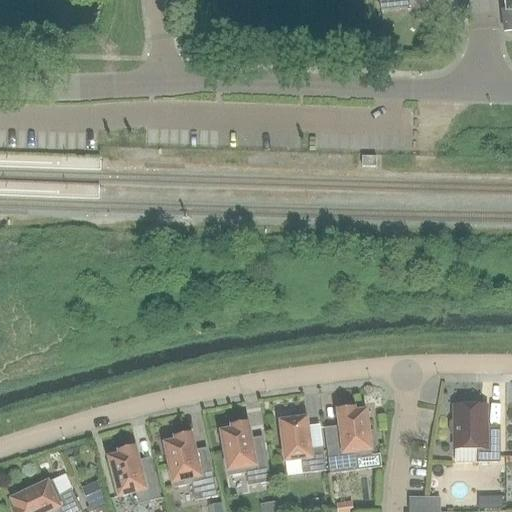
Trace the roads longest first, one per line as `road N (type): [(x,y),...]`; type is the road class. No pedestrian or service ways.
road 1 (residential): [(409,370),(203,393),(0,452)]
road 2 (unclassified): [(486,92),(166,83)]
road 3 (unclassified): [(166,83),(0,84)]
road 4 (residential): [(409,370),(395,511)]
